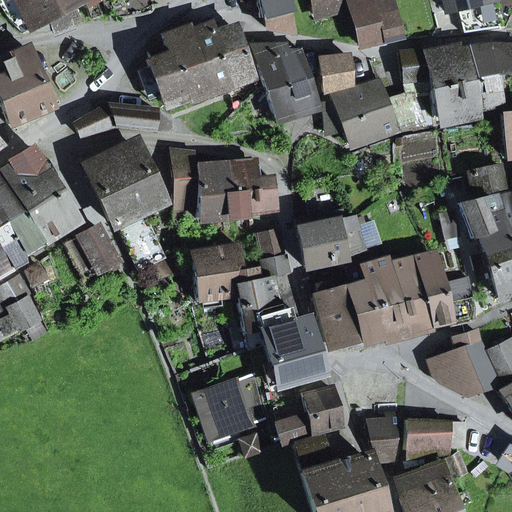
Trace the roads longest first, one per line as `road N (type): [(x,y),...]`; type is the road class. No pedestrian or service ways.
road 1 (residential): [(39,133),(49,147),(125,135),(260,159),(278,174),(293,262),(325,363)]
road 2 (residential): [(511,34),(367,53),(231,22),(170,19)]
road 3 (residential): [(325,363),(361,359),(403,368),(511,429)]
road 4 (residential): [(39,133),(170,19)]
road 5 (residential): [(170,19),(0,51)]
road 6 (residential): [(325,363),(392,511)]
